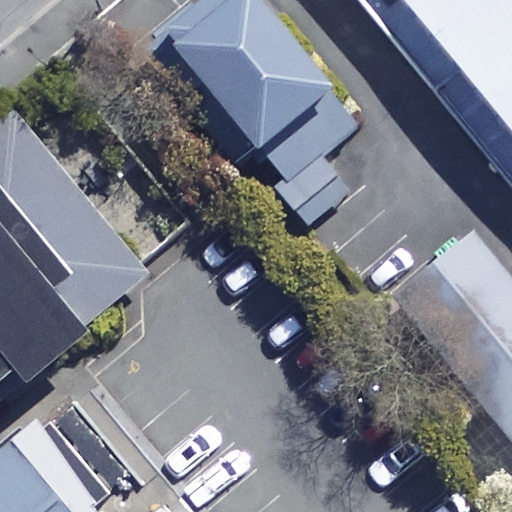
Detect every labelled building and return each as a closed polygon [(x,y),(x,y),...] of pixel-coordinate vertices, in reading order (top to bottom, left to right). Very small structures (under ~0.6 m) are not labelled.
[(202,0),(162,34),(285,178),(275,186),(314,231),(355,196),(323,158),(360,126),(328,88),(334,83),(262,0),(202,0)] [(511,0),(359,0),(511,183),(511,0)] [(0,397),(150,275),(14,110),(0,121),(0,397)] [(511,280),(469,228),(387,296),(511,447),(511,280)] [(98,511),(37,418),(0,449),(0,511),(170,511),(165,506),(158,511),(98,511)]
